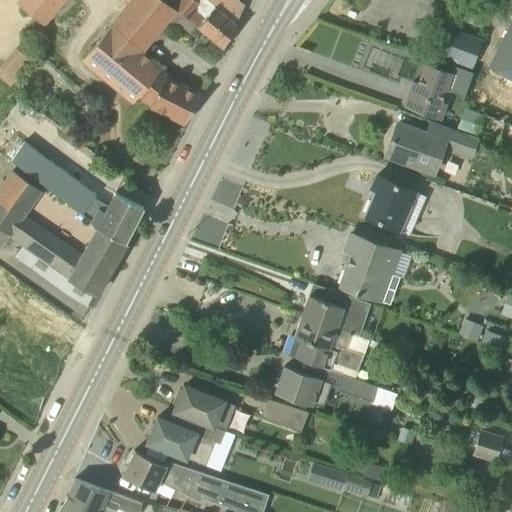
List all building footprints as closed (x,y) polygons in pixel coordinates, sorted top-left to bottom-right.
[(68,0),(29,0),(23,8),(46,27),(68,0)] [(84,58),(113,82),(134,101),(139,95),(159,70),(160,69),(139,51),(157,31),(164,22),(175,9),(164,0),(133,0),(110,27),(109,26),(84,58)] [(236,22),(209,1),(207,0),(182,0),(175,9),(183,15),(223,49),(236,22)] [(207,0),(209,1),(236,22),(244,7),(235,0),(207,0)] [(164,22),(176,23),(183,15),(175,9),(164,22)] [(483,39),(439,23),(428,52),(472,68),(483,39)] [(511,24),(490,68),(511,78),(511,24)] [(404,105),(440,119),(446,105),(440,103),(451,73),(425,64),(418,83),(413,82),(404,105)] [(186,123),(199,96),(164,78),(166,76),(159,70),(139,95),(152,101),(150,105),(186,123)] [(38,111),(29,106),(25,113),(33,118),(38,111)] [(464,112),(457,131),(476,138),(483,119),(464,112)] [(476,138),(457,131),(431,122),(427,135),(397,124),(386,154),(433,171),(442,147),(472,158),(478,139),(476,138)] [(82,214),(90,203),(96,195),(76,179),(24,142),(11,160),(17,165),(51,190),(50,192),(82,214)] [(125,243),(105,231),(85,260),(29,221),(50,192),(51,190),(17,165),(0,189),(0,248),(1,249),(10,236),(69,278),(97,294),(117,259),(126,243),(125,243)] [(397,230),(414,192),(377,175),(371,187),(377,189),(365,215),(397,230)] [(125,243),(143,208),(115,193),(105,212),(90,203),(82,214),(105,231),(125,243)] [(402,251),(370,240),(351,234),(345,251),(352,254),(340,287),(384,302),(385,299),(388,300),(392,298),(400,276),(398,272),(395,271),(402,251)] [(364,301),(326,287),(322,299),(309,294),(301,316),(352,334),(364,301)] [(511,295),(509,294),(501,315),(511,318),(511,295)] [(16,303),(9,298),(0,310),(7,315),(16,303)] [(42,313),(29,331),(56,351),(69,333),(42,313)] [(288,355),(327,369),(341,374),(357,379),(370,341),(352,334),(301,316),(288,355)] [(477,341),(483,326),(464,319),(458,334),(477,341)] [(484,328),(480,341),(502,349),(506,336),(484,328)] [(29,331),(16,349),(43,369),(56,351),(29,331)] [(3,366),(30,386),(43,369),(16,349),(3,366)] [(511,359),(502,355),(494,378),(511,384),(511,359)] [(322,377),(284,364),(275,391),(296,398),(294,403),(307,408),(309,403),(313,405),(318,389),(328,392),(331,383),(321,379),(322,377)] [(0,370),(0,391),(17,404),(30,386),(3,366),(0,370)] [(377,387),(357,379),(341,374),(336,389),(372,402),(377,387)] [(174,410),(182,413),(225,430),(235,406),(184,385),(182,392),(179,391),(175,402),(177,403),(174,410)] [(267,399),(260,416),(300,432),(308,412),(267,399)] [(204,465),(211,449),(214,441),(220,444),(225,430),(182,413),(177,425),(157,417),(155,424),(152,422),(147,434),(150,435),(147,442),(204,465)] [(399,440),(410,443),(414,430),(403,427),(399,440)] [(504,436),(481,428),(472,455),(495,462),(496,459),(500,447),(504,436)] [(511,451),(500,447),(496,459),(507,463),(511,451)] [(154,491),(162,474),(208,490),(213,477),(166,461),(165,464),(135,450),(122,475),(154,491)] [(384,467),(356,458),(355,457),(350,471),(380,481),(380,480),(384,467)] [(342,491),(343,488),(348,474),(330,468),(325,486),(342,491)] [(494,475),(485,472),(482,480),(492,483),(494,475)] [(368,496),(372,483),(348,474),(343,488),(368,496)] [(75,479),(59,511),(139,511),(142,505),(75,479)]
